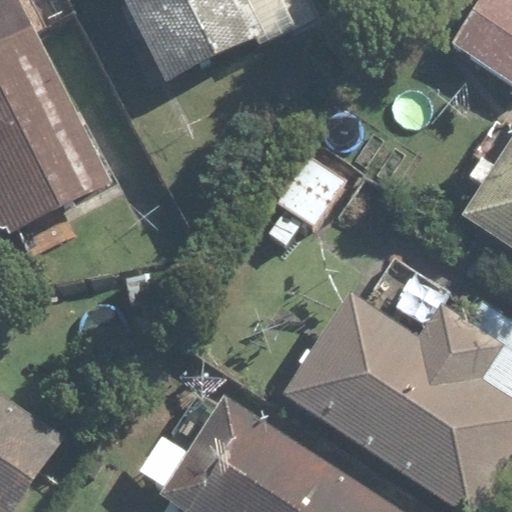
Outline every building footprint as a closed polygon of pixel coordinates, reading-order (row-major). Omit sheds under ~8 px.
[(119,189),(22,0),(0,0),(0,236),(10,231),(15,242),(119,189)] [(122,0),(164,86),(313,15),(306,0),(122,0)] [(511,0),(479,0),(448,50),(511,89),(511,0)] [(511,149),(466,227),(511,254),(511,149)] [(287,210),(269,237),(289,251),(308,223),(322,233),(352,188),(308,158),(277,204),(287,210)] [(176,267),(124,267),(123,316),(176,316),(176,267)] [(397,324),(359,299),(291,400),(456,511),(480,511),(511,465),(511,317),(504,312),(481,345),(414,299),(397,324)] [(139,476),(168,495),(159,508),(165,511),(395,511),(231,401),(223,413),(195,393),(139,476)] [(20,511),(65,444),(0,400),(0,511),(20,511)]
